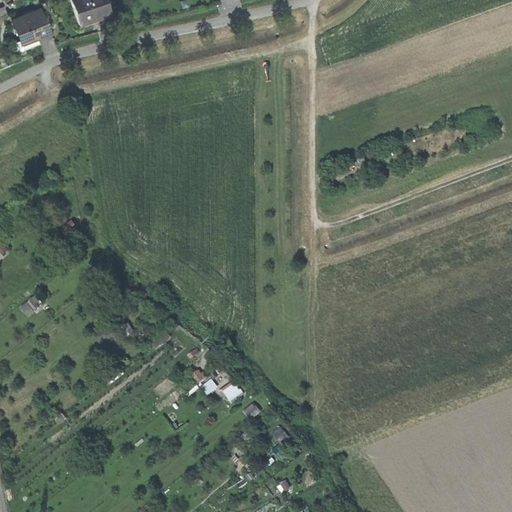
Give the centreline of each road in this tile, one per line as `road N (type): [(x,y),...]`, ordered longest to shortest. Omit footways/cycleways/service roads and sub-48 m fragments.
road 1 (track): [(352,511),(317,395),(317,218)]
road 2 (residential): [(0,89),(81,52),(237,18)]
road 3 (track): [(317,218),(315,0)]
road 4 (track): [(511,163),(332,228),(317,218)]
